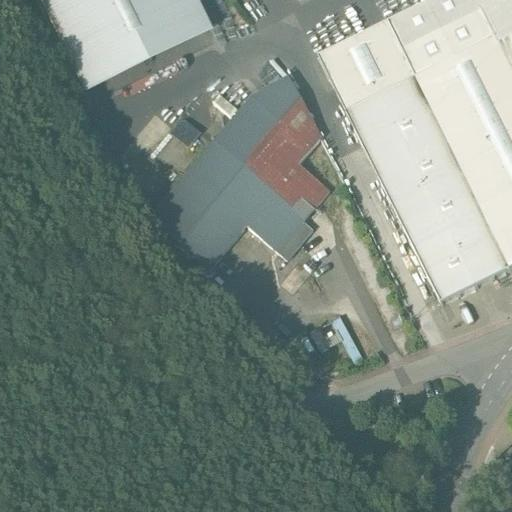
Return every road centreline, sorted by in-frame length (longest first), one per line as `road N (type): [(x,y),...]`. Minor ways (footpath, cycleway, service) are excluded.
road 1 (unclassified): [(446,511),(476,424),(511,367)]
road 2 (unknown): [(446,358),(337,400),(315,398)]
